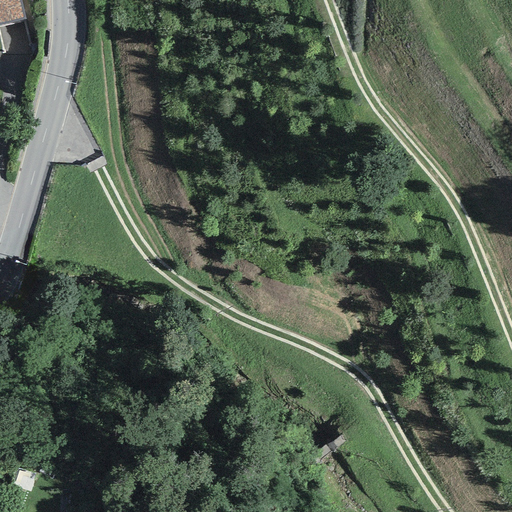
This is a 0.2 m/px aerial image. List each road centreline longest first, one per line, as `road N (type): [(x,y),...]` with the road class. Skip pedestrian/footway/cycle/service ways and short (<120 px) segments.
road 1 (track): [(436,511),(373,421),(154,262),(108,164),(41,137)]
road 2 (track): [(511,335),(451,197),(369,97),(328,0)]
road 3 (tertiary): [(67,0),(60,72),(0,272)]
